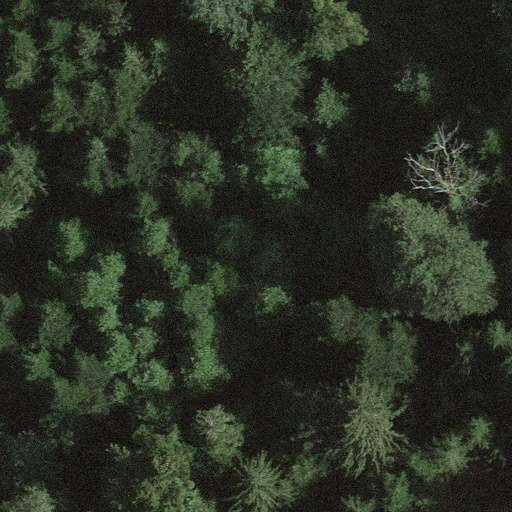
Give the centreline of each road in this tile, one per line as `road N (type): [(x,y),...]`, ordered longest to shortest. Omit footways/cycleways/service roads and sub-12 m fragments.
road 1 (track): [(342,511),(469,435),(511,425)]
road 2 (track): [(511,113),(442,58),(396,0)]
